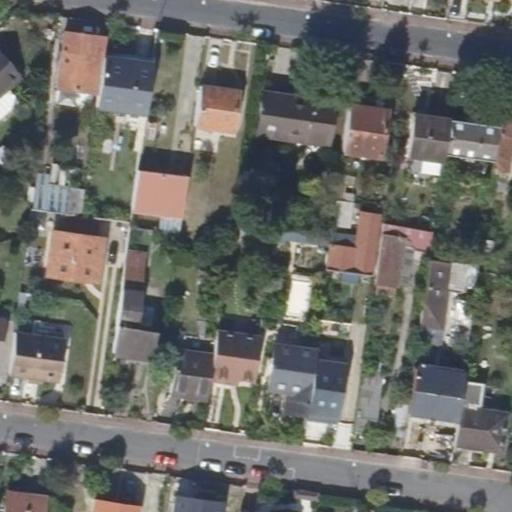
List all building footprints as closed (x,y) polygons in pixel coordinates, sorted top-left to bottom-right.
[(100,72),(105,37),(64,31),(56,87),(97,93),(100,72)] [(0,95),(7,89),(21,77),(0,53),(0,95)] [(141,145),(150,79),(100,72),(97,93),(91,138),(141,145)] [(233,131),(238,91),(200,86),(195,126),(233,131)] [(0,116),(18,101),(7,89),(0,95),(0,116)] [(293,141),(299,99),(263,94),(257,135),(293,141)] [(330,146),(335,105),(299,99),(293,141),(330,146)] [(379,157),(386,110),(349,105),(342,151),(379,157)] [(507,173),(511,142),(511,114),(500,113),(498,125),(493,159),(492,171),(505,173),(507,173)] [(444,152),(448,119),(414,114),(408,154),(442,159),(444,152)] [(493,159),(498,125),(490,125),(491,121),(477,119),(476,123),(448,119),(444,152),(460,154),(459,162),(472,164),(473,156),(493,159)] [(36,174),(31,208),(80,215),(87,169),(53,164),(52,176),(36,174)] [(182,216),(188,176),(137,169),(132,209),(182,216)] [(502,194),(505,173),(492,171),(489,192),(502,194)] [(335,200),(351,202),(353,202),(354,194),(344,192),(345,183),(353,184),(354,176),(339,174),(335,200)] [(347,227),(351,202),(335,200),(332,224),(347,227)] [(371,275),(379,218),(361,215),(356,249),(329,245),(326,269),(371,275)] [(397,285),(403,240),(430,244),(433,228),(383,221),(375,282),(397,285)] [(332,241),(355,242),(356,229),(332,228),(332,241)] [(277,229),(275,240),(329,245),(330,236),(277,229)] [(100,256),(103,238),(53,231),(46,274),(87,280),(91,255),(100,256)] [(179,234),(157,231),(156,243),(177,246),(179,234)] [(481,240),(480,257),(492,258),(494,241),(481,240)] [(213,242),(211,260),(226,262),(229,244),(213,242)] [(121,288),(140,291),(146,252),(127,249),(121,288)] [(457,292),(461,266),(428,261),(420,323),(442,326),(447,291),(457,292)] [(146,381),(150,357),(131,354),(140,291),(121,288),(109,376),(146,381)] [(254,380),(261,332),(217,326),(214,351),(210,378),(231,381),(232,377),(240,378),(254,380)] [(57,380),(63,338),(13,331),(7,373),(57,380)] [(314,358),(315,348),(274,343),(268,387),(287,390),(284,409),(306,412),(314,358)] [(210,378),(214,351),(177,346),(171,391),(208,396),(210,378)] [(345,362),(314,358),(306,412),(305,417),(325,420),(326,415),(338,417),(345,362)] [(358,403),(378,405),(382,372),(363,370),(358,403)] [(501,449),(507,412),(478,408),(481,381),(463,379),(458,408),(455,433),(454,442),(501,449)] [(375,429),(378,405),(358,403),(355,426),(375,429)] [(409,404),(405,431),(422,433),(426,406),(409,404)] [(455,433),(458,408),(438,406),(435,430),(455,433)] [(371,452),(375,429),(355,426),(351,448),(371,452)] [(45,511),(48,498),(8,492),(4,511),(45,511)] [(219,511),(221,503),(176,496),(173,511),(219,511)] [(136,511),(137,507),(96,500),(93,511),(136,511)]
